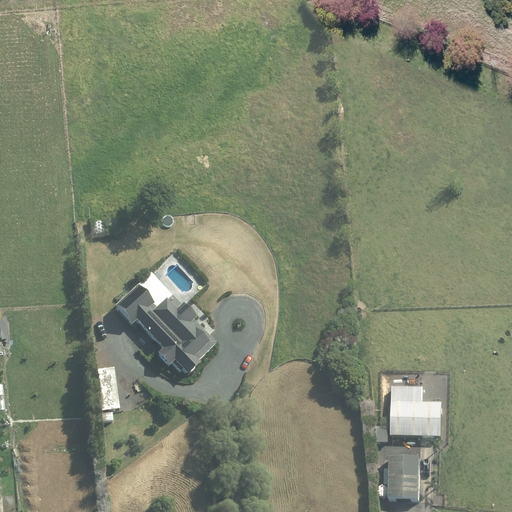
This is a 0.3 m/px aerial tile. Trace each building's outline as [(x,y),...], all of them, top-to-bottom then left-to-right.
[(139,291),(118,312),(133,328),(184,380),(216,349),(193,325),(197,321),(185,308),(175,298),(160,312),(139,291)] [(117,369),(99,369),(100,425),(113,425),(113,413),(118,413),(117,369)] [(421,424),(410,424),(410,444),(420,444),(421,424)] [(402,431),(375,431),(375,446),(402,446),(402,431)] [(423,460),(390,460),(389,505),(423,505),(423,460)]
